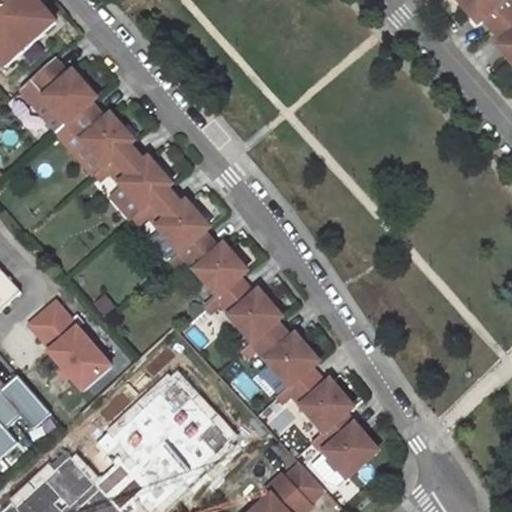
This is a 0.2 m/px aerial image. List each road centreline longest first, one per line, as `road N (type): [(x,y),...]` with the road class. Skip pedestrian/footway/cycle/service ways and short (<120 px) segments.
road 1 (residential): [(76,0),(295,252),(441,485)]
road 2 (residential): [(392,0),(511,136)]
